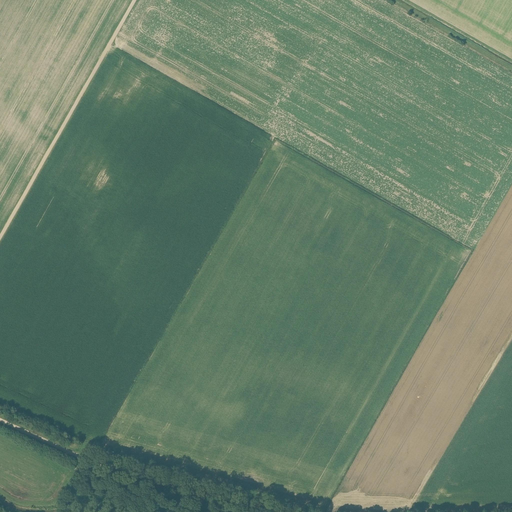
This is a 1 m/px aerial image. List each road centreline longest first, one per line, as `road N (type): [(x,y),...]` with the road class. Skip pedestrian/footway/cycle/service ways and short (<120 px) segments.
road 1 (track): [(0,418),(88,459),(270,511)]
road 2 (track): [(135,0),(0,237)]
road 3 (track): [(511,69),(390,0)]
